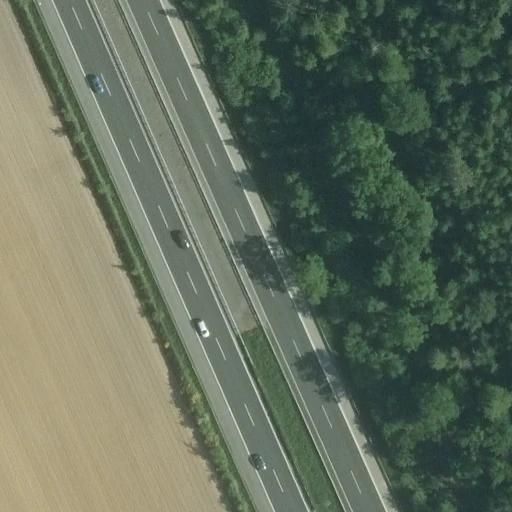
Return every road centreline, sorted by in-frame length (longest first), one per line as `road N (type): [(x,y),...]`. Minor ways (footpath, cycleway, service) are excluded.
road 1 (motorway): [(66,0),(287,511)]
road 2 (motorway): [(367,511),(151,0)]
